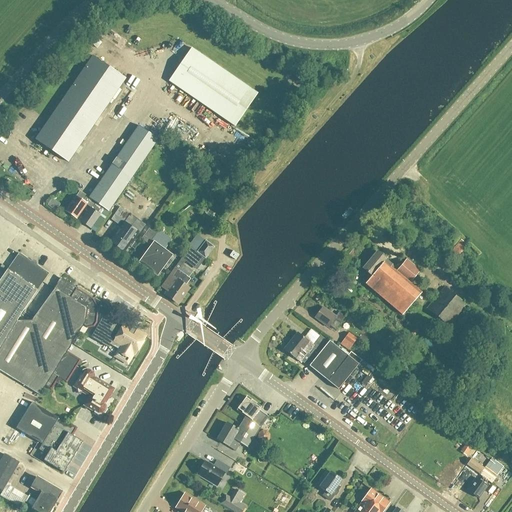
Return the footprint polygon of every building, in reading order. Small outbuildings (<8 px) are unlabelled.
[(99,46),(102,40),(91,32),(87,38),(99,46)] [(169,81),(235,126),(258,93),(192,48),(169,81)] [(94,55),(49,121),(36,139),(69,162),(126,78),(94,55)] [(91,198),(87,204),(91,207),(81,221),(91,228),(105,208),(109,211),(158,139),(139,126),(90,197),(91,198)] [(150,157),(154,163),(160,159),(156,153),(150,157)] [(144,195),(138,181),(129,185),(135,199),(144,195)] [(77,218),(87,204),(91,198),(90,197),(80,191),(77,196),(76,196),(66,211),(77,218)] [(125,222),(130,214),(121,207),(115,215),(122,220),(124,222),(125,222)] [(124,253),(129,246),(124,242),(127,238),(125,236),(128,232),(127,231),(129,230),(131,228),(127,226),(129,224),(125,221),(124,223),(110,243),(124,253)] [(149,244),(159,231),(151,226),(142,239),(149,244)] [(462,252),(468,243),(463,239),(456,248),(462,252)] [(139,262),(158,276),(165,266),(167,268),(175,257),(154,241),(139,262)] [(206,258),(214,247),(206,241),(198,252),(206,258)] [(191,246),(182,258),(190,264),(198,252),(191,246)] [(233,251),(229,256),(235,260),(239,255),(233,251)] [(403,315),(422,292),(410,283),(420,271),(406,259),(396,271),(390,267),(392,265),(377,252),(364,268),(373,275),(366,284),(403,315)] [(22,312),(22,311),(28,302),(27,302),(47,273),(20,254),(0,281),(0,349),(17,320),(22,312)] [(191,274),(193,268),(181,262),(178,268),(191,274)] [(178,303),(189,288),(184,284),(188,278),(177,270),(173,277),(175,279),(174,281),(169,278),(163,287),(167,290),(165,294),(178,303)] [(17,320),(0,349),(0,370),(40,395),(53,374),(66,382),(79,361),(79,360),(73,370),(60,362),(67,352),(83,326),(87,328),(93,327),(96,323),(99,304),(79,291),(61,279),(55,288),(31,320),(17,320)] [(466,304),(446,287),(428,308),(448,325),(466,304)] [(336,329),(346,317),(339,312),(336,316),(323,307),(315,317),(328,327),(330,325),(336,329)] [(132,327),(125,323),(116,339),(106,334),(104,337),(102,336),(99,340),(109,346),(111,343),(120,349),(116,355),(128,362),(134,352),(135,353),(146,336),(136,330),(137,328),(133,325),(132,327)] [(312,328),(308,335),(315,340),(319,333),(312,328)] [(311,363),(325,346),(319,341),(315,346),(298,333),(285,349),(301,362),(302,361),(304,363),(307,359),(311,363)] [(349,333),(341,344),(349,350),(357,339),(349,333)] [(339,388),(358,363),(329,340),(325,346),(311,363),(309,366),(339,388)] [(76,383),(77,389),(78,394),(83,393),(90,396),(84,405),(94,412),(94,413),(98,415),(102,415),(106,412),(107,407),(105,403),(113,389),(95,377),(95,373),(92,369),(87,368),(83,370),(80,374),(81,374),(76,383)] [(349,381),(353,384),(359,378),(355,375),(349,381)] [(246,416),(242,423),(257,433),(258,431),(268,417),(268,416),(259,410),(261,407),(247,397),(237,410),(246,416)] [(273,403),(276,408),(285,403),(282,398),(273,403)] [(70,426),(31,403),(16,428),(41,444),(38,449),(47,455),(43,460),(64,473),(71,461),(70,460),(82,442),(72,436),(73,436),(71,435),(72,433),(71,431),(72,427),(70,426)] [(257,433),(242,423),(238,429),(227,422),(226,424),(225,423),(221,429),(222,430),(217,439),(229,446),(234,439),(248,447),(257,433)] [(469,444),(463,451),(469,456),(475,449),(469,444)] [(21,463),(5,454),(0,462),(0,489),(4,491),(21,463)] [(204,462),(203,461),(200,467),(201,468),(197,474),(217,486),(225,473),(226,474),(230,468),(221,462),(217,468),(205,461),(204,462)] [(488,486),(486,484),(489,480),(493,482),(504,467),(496,461),(489,470),(485,468),(481,474),(484,476),(481,481),(477,478),(468,490),(479,498),(488,486)] [(330,501),(334,495),(336,495),(338,492),(338,490),(340,487),(338,486),(342,480),(331,472),(327,478),(324,476),(318,485),(320,486),(320,487),(326,492),(323,495),(330,501)] [(37,494),(40,496),(33,509),(38,511),(49,511),(56,502),(54,501),(56,498),(57,498),(61,493),(61,492),(62,492),(37,477),(31,488),(36,490),(35,492),(37,494)] [(383,511),(390,502),(371,488),(362,502),(354,511),(383,511)] [(231,499),(226,496),(222,503),(237,511),(241,511),(245,507),(238,503),(243,494),(236,490),(231,499)] [(185,494),(177,508),(183,511),(200,511),(204,505),(185,494)]
